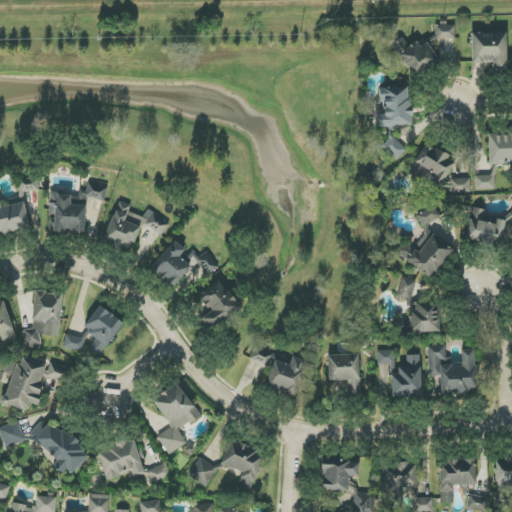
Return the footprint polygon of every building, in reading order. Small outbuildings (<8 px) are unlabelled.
[(455,25),(435,26),(436,40),(455,39),(455,25)] [(472,33),(472,63),(492,63),(492,72),(507,72),(507,33),(472,33)] [(411,77),(438,61),(427,42),(419,46),(416,41),(408,46),(403,38),(392,44),(411,77)] [(379,127),(410,126),(408,86),(380,88),(382,115),(378,115),(379,127)] [(489,165),(511,164),(511,133),(488,134),(489,165)] [(397,160),(407,152),(394,137),(385,146),(397,160)] [(420,179),(426,170),(435,176),(431,182),(441,187),(456,162),(425,144),(409,172),(420,179)] [(475,176),(475,190),(495,190),(495,175),(475,176)] [(452,178),(452,193),(471,192),(471,178),(452,178)] [(38,179),(18,181),(20,193),(39,190),(38,179)] [(85,234),(86,199),(106,200),(106,186),(87,185),(87,192),(78,191),(78,195),(50,194),(49,232),(85,234)] [(104,239),(116,247),(128,251),(138,236),(142,225),(146,226),(162,237),(170,225),(148,210),(143,217),(129,212),(131,206),(119,202),(115,214),(111,220),(104,239)] [(24,203),(0,207),(0,205),(0,232),(29,227),(24,203)] [(432,279),(453,249),(427,230),(438,214),(428,206),(418,220),(428,228),(414,248),(407,243),(398,255),(432,279)] [(505,222),(484,218),(485,210),(472,208),(466,240),(500,246),(505,222)] [(180,258),(185,250),(172,240),(150,269),(175,287),(191,266),(180,258)] [(219,268),(206,250),(197,256),(195,252),(187,258),(202,280),(219,268)] [(406,305),(412,306),(417,281),(401,278),(397,298),(407,300),(406,305)] [(240,307),(219,280),(199,295),(210,310),(199,318),(209,331),(240,307)] [(59,337),(63,295),(35,292),(32,330),(26,330),(24,345),(39,346),(40,335),(59,337)] [(410,333),(439,332),(438,301),(415,302),(416,310),(409,311),(410,333)] [(0,303),(0,334),(1,334),(4,345),(16,342),(5,302),(0,303)] [(86,326),(93,331),(90,336),(95,340),(90,347),(101,355),(123,323),(99,306),(86,326)] [(84,353),(87,338),(66,334),(63,349),(84,353)] [(246,357),(267,367),(273,354),(252,344),(246,357)] [(427,346),(429,376),(440,376),(441,394),(477,392),(475,350),(461,350),(461,364),(448,364),(447,346),(427,346)] [(377,351),(377,365),(394,364),(393,351),(377,351)] [(328,381),(347,381),(347,393),(360,393),(359,355),(328,355),(328,381)] [(398,367),(398,374),(391,375),(392,398),(422,397),(420,355),(406,356),(406,367),(398,367)] [(4,404),(29,412),(31,404),(36,406),(48,366),(18,357),(4,404)] [(266,388),(301,398),(311,363),(292,358),(290,365),(275,361),(272,372),(265,370),(263,378),(269,379),(266,388)] [(46,378),(62,384),(67,370),(51,364),(46,378)] [(169,455),(186,443),(178,431),(200,417),(178,383),(153,400),(171,428),(157,437),(169,455)] [(72,474),(89,455),(51,421),(34,439),(57,461),(53,466),(62,474),(66,469),(72,474)] [(25,441),(18,422),(0,428),(0,433),(6,448),(25,441)] [(249,492),(264,455),(228,440),(217,469),(221,471),(223,465),(243,473),(238,487),(249,492)] [(106,481),(120,478),(119,473),(131,470),(132,476),(144,473),(141,460),(144,459),(141,447),(136,448),(134,441),(98,449),(106,481)] [(218,470),(200,458),(188,476),(206,488),(218,470)] [(440,503),(454,503),(453,486),(476,485),(476,459),(439,460),(440,503)] [(511,459),(496,460),(497,490),(511,490),(511,459)] [(349,491),(349,476),(359,477),(359,465),(323,463),(322,491),(349,491)] [(149,470),(154,483),(172,477),(167,464),(149,470)] [(417,464),(383,464),(383,501),(389,501),(389,507),(402,507),(402,487),(417,487),(417,464)] [(0,497),(7,499),(10,486),(0,483),(0,497)] [(416,498),(415,488),(411,488),(411,511),(433,511),(433,498),(416,498)] [(354,511),(373,511),(375,494),(356,493),(354,511)] [(108,511),(109,495),(89,495),(88,511),(108,511)] [(12,504),(10,511),(54,511),(57,499),(37,496),(35,507),(12,504)] [(467,508),(485,511),(487,499),(469,496),(467,508)] [(140,502),(140,511),(160,511),(160,501),(140,502)]
